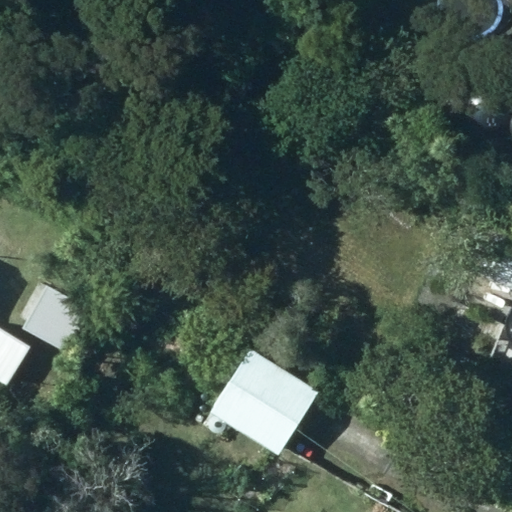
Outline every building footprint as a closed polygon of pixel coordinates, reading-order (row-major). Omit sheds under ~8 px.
[(390,40),(418,53),(427,33),(399,21),(390,40)] [(511,305),(511,216),(485,204),(443,293),(504,322),(511,305)] [(50,271),(24,318),(73,345),(99,299),(50,271)] [(0,380),(9,386),(33,348),(0,327),(0,380)] [(214,412),(281,455),(319,392),(253,351),(214,412)]
